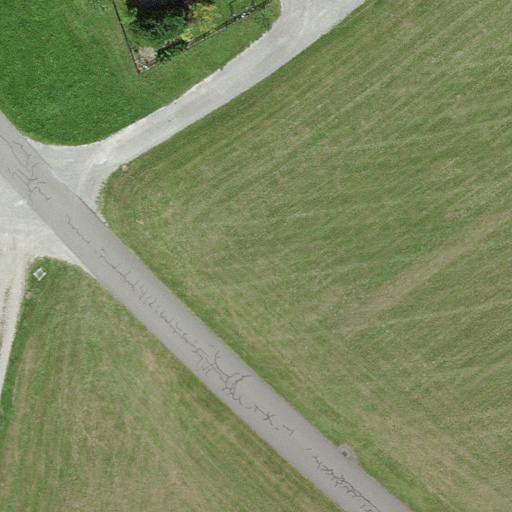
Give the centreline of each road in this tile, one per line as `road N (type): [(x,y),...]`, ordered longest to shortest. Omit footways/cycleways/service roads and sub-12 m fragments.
road 1 (unclassified): [(396,511),(24,174),(0,142)]
road 2 (track): [(0,380),(20,285),(64,210)]
